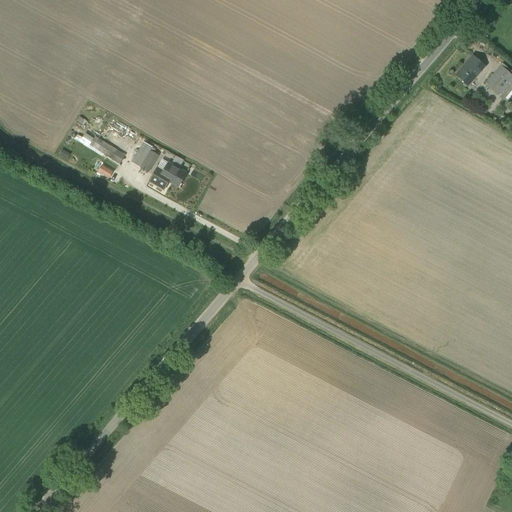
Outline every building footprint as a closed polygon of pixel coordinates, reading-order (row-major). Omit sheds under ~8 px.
[(467,86),(484,67),(472,56),(463,67),(464,68),(457,77),(467,86)] [(511,103),(511,101),(511,75),(500,65),(484,84),(503,101),(506,98),(511,103)] [(511,126),(510,125),(511,121),(502,115),(498,121),(510,128),(509,130),(511,131),(511,126)] [(95,137),(89,134),(85,139),(91,143),(89,145),(119,164),(125,155),(95,137)] [(149,173),(159,156),(150,151),(152,147),(143,142),(131,163),(149,173)] [(186,173),(168,163),(166,166),(160,163),(149,183),(164,191),(168,184),(169,182),(178,187),(186,173)] [(109,179),(113,172),(102,165),(97,172),(109,179)]
